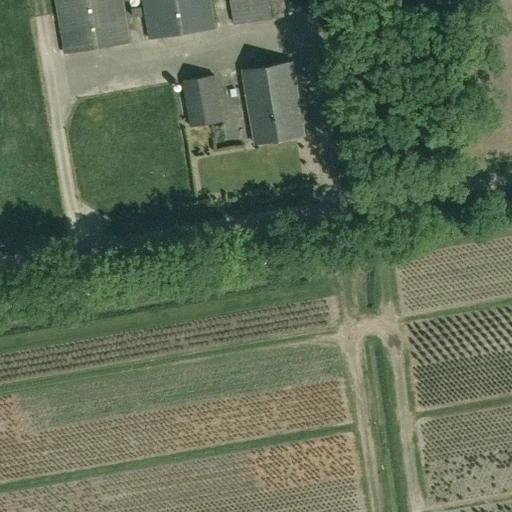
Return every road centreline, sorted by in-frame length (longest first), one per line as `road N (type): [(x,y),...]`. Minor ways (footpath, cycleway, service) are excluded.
road 1 (unclassified): [(337,208),(0,263)]
road 2 (track): [(384,511),(337,208)]
road 3 (unclassified): [(337,208),(511,178)]
